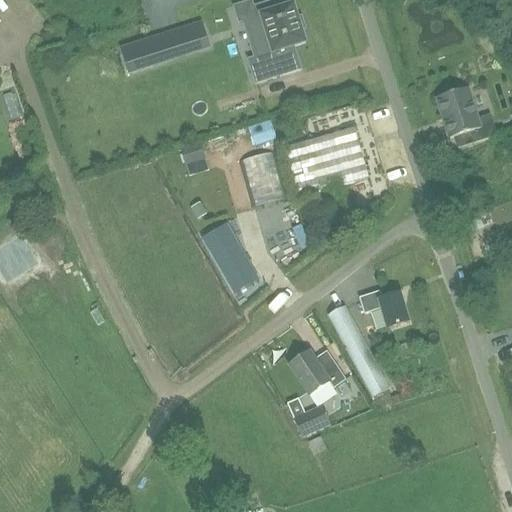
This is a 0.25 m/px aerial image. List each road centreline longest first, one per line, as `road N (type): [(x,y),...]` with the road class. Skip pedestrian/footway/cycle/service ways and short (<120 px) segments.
road 1 (unclassified): [(171,401),(68,201),(34,92)]
road 2 (unclassified): [(171,401),(394,232),(433,219)]
road 3 (unclassified): [(511,470),(433,219)]
road 4 (unclassified): [(363,0),(433,219)]
road 5 (track): [(171,401),(92,511)]
